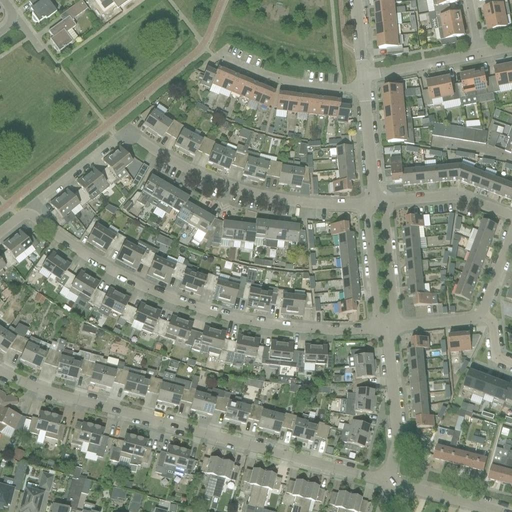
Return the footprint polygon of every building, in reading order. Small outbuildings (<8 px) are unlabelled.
[(33,8),(31,9),(30,10),(33,14),(32,15),(31,15),(32,16),(32,18),(32,20),(33,21),(35,22),(37,23),(38,24),(38,23),(44,19),(46,20),(56,13),(46,0),(32,0),(29,3),(33,8)] [(110,0),(117,9),(129,0),(98,0),(102,4),(107,0),(110,0)] [(432,0),(435,13),(447,10),(446,5),(456,3),(457,3),(456,0),(432,0)] [(508,10),(506,0),(499,0),(493,1),(495,7),(484,9),(486,20),(504,16),(503,11),(508,10)] [(68,17),(48,32),(52,38),(55,41),(52,43),(54,47),(53,48),(56,52),(57,51),(58,52),(66,47),(72,42),(66,34),(76,26),(71,21),(87,9),(81,1),(65,12),(68,17)] [(395,15),(394,4),(375,6),(376,17),(395,15)] [(461,25),(460,17),(459,14),(448,16),(447,10),(435,13),(438,30),(461,25)] [(396,26),(395,15),(376,17),(377,27),(396,26)] [(507,27),(504,16),(486,20),(488,31),(499,29),(500,35),(511,32),(511,29),(511,26),(507,27)] [(464,36),(461,25),(438,30),(441,47),(454,44),(453,38),(464,36)] [(397,36),(396,26),(377,27),(378,38),(397,36)] [(402,46),(401,37),(401,36),(397,36),(378,38),(379,49),(389,48),(390,57),(402,54),(402,46)] [(509,85),(505,67),(494,69),(496,80),(491,81),(493,93),(499,92),(498,87),(509,85)] [(211,85),(216,73),(206,69),(199,85),(209,89),(210,89),(211,85)] [(220,89),(227,73),(217,69),(216,73),(211,85),(220,89)] [(493,93),(491,81),(485,82),(483,71),(472,74),(476,97),(493,93)] [(230,93),(236,77),(227,73),(220,89),(230,93)] [(476,97),(472,74),(460,76),(463,87),(457,88),(460,100),(461,108),(478,104),(476,97)] [(239,97),(246,81),(236,77),(230,93),(239,97)] [(451,89),(450,79),(449,78),(438,80),(443,104),(460,100),(457,88),(451,89)] [(443,104),(438,80),(427,83),(429,93),(423,95),(426,107),(432,106),(432,107),(443,105),(443,104)] [(249,101),(255,85),(246,81),(239,97),(249,101)] [(258,105),(265,89),(255,85),(249,101),(258,105)] [(383,89),(384,100),(402,98),(401,87),(383,89)] [(275,93),(265,89),(258,105),(268,109),(275,93)] [(286,112),(288,95),(278,94),(276,111),(286,112)] [(296,113),(298,96),(288,95),(286,112),(296,113)] [(306,115),(308,98),(298,96),(296,113),(306,115)] [(316,116),(319,99),(308,98),(306,115),(316,116)] [(403,109),(402,98),(384,100),(385,111),(403,109)] [(327,117),(329,100),(319,99),(316,116),(327,117)] [(339,102),(329,100),(327,117),(336,119),(337,119),(339,106),(339,102)] [(349,107),(339,106),(337,119),(336,119),(336,123),(347,124),(349,107)] [(150,135),(162,118),(157,115),(159,112),(151,107),(139,116),(146,121),(142,126),(147,130),(146,132),(150,135)] [(409,108),(403,109),(385,111),(386,122),(410,119),(410,115),(409,108)] [(171,137),(178,125),(168,119),(167,121),(162,118),(150,135),(155,138),(157,136),(161,139),(165,134),(171,137)] [(410,119),(386,122),(387,132),(412,130),(411,119),(410,119)] [(429,125),(428,120),(421,121),(422,126),(423,129),(433,128),(434,124),(429,125)] [(438,137),(440,125),(434,124),(432,136),(438,137)] [(182,154),(192,136),(187,133),(188,131),(178,125),(171,137),(177,141),(174,147),(179,149),(177,152),(182,154)] [(246,140),(249,132),(241,129),(238,137),(246,140)] [(404,144),(414,146),(412,130),(387,132),(388,144),(404,142),(404,144)] [(252,182),(257,162),(259,156),(246,152),(248,147),(253,133),(249,132),(246,140),(244,146),(243,148),(237,168),(243,170),(242,176),(247,178),(246,180),(252,182)] [(487,133),(481,132),(479,144),(485,145),(487,133)] [(203,154),(209,141),(199,136),(197,139),(192,136),(182,154),(187,157),(189,155),(194,157),(197,152),(203,154)] [(216,170),(224,151),(226,145),(221,143),(220,146),(209,141),(203,154),(209,157),(207,163),(212,165),(211,168),(216,170)] [(237,168),(243,148),(237,146),(235,151),(231,150),(229,153),(224,151),(216,170),(222,172),(223,169),(228,172),(230,166),(237,168)] [(335,148),(336,160),(352,159),(350,147),(335,148)] [(120,148),(111,155),(123,170),(132,163),(120,148)] [(123,170),(111,155),(102,162),(109,170),(104,173),(112,183),(117,179),(115,176),(123,170)] [(353,170),(352,159),(336,160),(337,172),(353,170)] [(272,177),(275,163),(264,160),(263,163),(257,162),(252,182),(257,183),(258,181),(264,182),(265,176),(272,177)] [(283,189),(288,190),(293,163),(287,162),(286,165),(275,163),(272,177),(279,179),(278,185),(283,186),(283,189)] [(308,174),(307,169),(298,167),(298,164),(293,163),(288,190),(294,190),(294,188),(300,189),(301,182),(309,184),(308,174)] [(402,171),(402,165),(391,166),(392,183),(402,182),(403,187),(404,187),(402,171)] [(458,181),(461,166),(446,167),(448,182),(458,181)] [(469,185),(474,171),(461,166),(458,181),(469,185)] [(448,182),(446,167),(435,168),(437,183),(448,182)] [(437,183),(435,168),(424,169),(426,185),(437,183)] [(93,169),(85,176),(100,195),(108,188),(107,187),(112,183),(104,173),(100,177),(93,169)] [(426,185),(424,169),(413,170),(415,186),(426,185)] [(354,182),(353,170),(337,172),(338,182),(338,183),(349,182),(354,182)] [(415,186),(413,170),(402,171),(404,187),(415,186)] [(479,189),(485,175),(474,171),(469,185),(479,189)] [(490,193),(495,179),(485,175),(479,189),(490,193)] [(85,176),(76,183),(82,191),(78,195),(86,205),(91,201),(92,202),(100,195),(85,176)] [(142,179),(141,178),(136,176),(130,187),(135,190),(142,179)] [(150,177),(136,202),(144,207),(146,203),(149,197),(151,198),(160,182),(150,177)] [(500,197),(506,183),(495,179),(490,193),(500,197)] [(161,203),(169,188),(160,182),(151,198),(149,197),(146,203),(155,208),(159,202),(161,203)] [(350,193),(349,182),(338,183),(338,182),(332,183),(333,193),(333,194),(338,194),(350,193)] [(511,197),(511,185),(506,183),(500,197),(511,201),(511,197)] [(170,209),(179,193),(169,188),(161,203),(159,202),(155,208),(159,210),(165,214),(168,208),(170,209)] [(67,190),(58,197),(70,212),(78,206),(81,209),(86,205),(78,195),(73,198),(67,190)] [(189,199),(179,193),(170,209),(168,208),(165,214),(168,216),(172,210),(179,214),(186,203),(186,204),(189,199)] [(70,212),(58,197),(49,204),(56,212),(51,216),(59,226),(64,222),(62,219),(70,212)] [(128,203),(122,210),(126,214),(133,207),(128,203)] [(195,209),(186,204),(186,203),(179,214),(176,219),(184,223),(181,229),(184,231),(188,225),(186,224),(195,209)] [(195,230),(204,214),(195,209),(186,224),(188,225),(193,229),(190,235),(194,237),(197,231),(195,230)] [(211,244),(215,229),(210,226),(214,220),(209,217),(210,216),(206,213),(205,215),(204,214),(195,230),(197,231),(194,237),(201,241),(203,239),(211,244)] [(402,229),(402,230),(417,229),(417,228),(423,228),(424,228),(424,227),(423,217),(406,218),(407,228),(402,229)] [(95,248),(106,232),(96,226),(98,223),(93,219),(86,230),(91,233),(86,242),(95,248)] [(148,220),(146,225),(153,229),(155,224),(148,220)] [(264,241),(266,223),(255,221),(254,227),(255,227),(253,239),(254,239),(253,245),(253,246),(265,247),(266,241),(264,241)] [(483,221),(479,231),(493,237),(497,226),(483,221)] [(231,242),(233,224),(222,223),(221,230),(215,229),(211,244),(219,245),(220,241),(229,242),(231,242)] [(275,242),(277,224),(266,223),(264,241),(266,241),(265,247),(276,249),(277,242),(275,242)] [(242,243),(244,225),(233,224),(231,242),(229,242),(228,248),(232,249),(233,242),(240,243),(242,243)] [(285,243),(287,225),(277,224),(275,242),(277,242),(283,243),(282,250),(286,250),(287,243),(285,243)] [(330,236),(352,234),(347,234),(346,224),(329,226),(330,236)] [(255,227),(254,227),(244,225),(242,243),(240,243),(239,250),(243,250),(244,243),(253,245),(254,239),(253,239),(255,227)] [(306,252),(304,232),(298,232),(298,227),(287,225),(285,243),(287,243),(286,250),(306,252)] [(417,229),(402,230),(403,241),(418,240),(417,229)] [(489,248),(493,237),(479,231),(473,229),(469,240),(475,242),(489,248)] [(19,231),(11,238),(23,253),(31,247),(33,250),(38,246),(30,236),(26,239),(19,231)] [(110,245),(115,248),(122,237),(117,234),(115,237),(106,232),(95,248),(105,254),(110,245)] [(353,246),(352,235),(352,234),(330,236),(330,237),(337,236),(338,247),(353,246)] [(164,251),(166,246),(171,248),(173,241),(159,235),(154,247),(164,251)] [(125,265),(134,248),(125,243),(127,240),(122,237),(115,248),(120,251),(115,260),(125,265)] [(17,263),(14,260),(23,253),(11,238),(2,245),(8,253),(4,257),(12,267),(17,263)] [(419,251),(418,240),(403,241),(404,252),(419,251)] [(485,258),(489,248),(475,242),(471,253),(485,258)] [(354,257),(353,246),(338,247),(339,258),(354,257)] [(140,262),(145,264),(151,252),(146,250),(144,253),(134,248),(125,265),(135,270),(140,262)] [(157,280),(164,263),(155,258),(157,252),(152,250),(151,252),(145,264),(150,267),(146,276),(157,280)] [(420,262),(419,251),(404,252),(405,263),(420,262)] [(50,275),(61,259),(52,253),(46,261),(41,258),(34,268),(39,272),(41,269),(50,275)] [(481,269),(485,258),(471,253),(466,264),(481,269)] [(0,271),(4,268),(7,271),(12,267),(4,257),(0,259),(0,271)] [(355,268),(354,257),(339,258),(340,270),(355,268)] [(64,274),(70,266),(61,259),(50,275),(56,279),(55,280),(55,281),(55,282),(56,283),(57,284),(63,288),(70,277),(64,274)] [(421,273),(420,262),(405,263),(406,275),(421,273)] [(171,275),(176,278),(181,266),(176,263),(174,267),(164,263),(157,280),(167,285),(171,275)] [(477,280),(481,269),(466,264),(462,275),(477,280)] [(189,293),(195,275),(185,271),(186,268),(181,266),(176,278),(182,280),(178,289),(189,293)] [(217,282),(218,278),(219,275),(219,273),(218,269),(215,268),(213,274),(212,276),(209,289),(214,290),(211,300),(222,303),(227,284),(217,282)] [(357,279),(355,268),(340,270),(341,281),(357,279)] [(80,294),(90,278),(80,272),(75,281),(70,277),(63,288),(78,298),(80,294)] [(245,279),(241,297),(247,299),(247,301),(245,309),(256,311),(261,287),(253,285),(255,274),(247,273),(245,279)] [(423,284),(421,273),(406,275),(407,286),(423,284)] [(203,287),(209,289),(212,276),(207,275),(205,279),(195,275),(189,293),(200,297),(203,287)] [(473,291),(477,280),(462,275),(458,285),(473,291)] [(94,292),(99,283),(90,278),(80,294),(78,298),(93,306),(99,295),(94,292)] [(227,284),(222,303),(233,306),(236,296),(241,297),(245,279),(240,278),(239,281),(229,279),(227,284)] [(358,291),(357,279),(341,281),(342,292),(358,291)] [(424,296),(423,284),(407,286),(408,298),(413,297),(424,296)] [(469,302),(473,291),(458,285),(454,296),(469,302)] [(275,304),(277,291),(277,290),(261,287),(256,311),(267,313),(269,303),(275,304)] [(111,311),(119,294),(109,289),(105,298),(99,295),(93,306),(99,310),(101,306),(111,311)] [(291,316),(293,297),(282,296),(283,292),(277,291),(275,304),(281,304),(279,315),(291,316)] [(359,302),(358,291),(342,292),(343,303),(359,302)] [(129,299),(119,294),(111,311),(120,316),(118,319),(125,322),(130,311),(125,308),(129,299)] [(303,298),(293,297),(291,316),(302,317),(303,307),(311,308),(310,298),(310,295),(304,294),(303,298)] [(436,294),(424,296),(413,297),(414,308),(426,306),(437,305),(436,294)] [(45,300),(38,295),(34,301),(42,306),(45,300)] [(359,303),(359,302),(343,303),(337,304),(338,315),(355,313),(354,303),(359,303)] [(143,326),(150,308),(140,304),(136,313),(130,311),(125,322),(131,325),(133,322),(143,326)] [(143,326),(141,331),(151,335),(151,334),(158,336),(162,324),(157,322),(161,313),(150,308),(143,326)] [(162,324),(158,336),(174,343),(176,338),(182,320),(171,317),(168,326),(162,324)] [(195,335),(189,334),(193,324),(182,320),(176,338),(186,342),(185,346),(191,348),(195,335)] [(9,327),(6,333),(0,341),(0,351),(5,354),(9,349),(15,352),(23,339),(28,330),(18,325),(14,330),(9,327)] [(209,349),(215,330),(204,327),(201,337),(195,335),(191,348),(190,351),(197,353),(199,346),(209,349)] [(209,349),(208,353),(219,356),(217,362),(224,363),(229,344),(223,343),(225,333),(215,330),(209,349)] [(469,334),(459,335),(461,352),(471,351),(471,349),(470,336),(469,334)] [(459,335),(448,336),(450,353),(461,352),(459,335)] [(244,357),(248,338),(236,336),(235,346),(229,344),(224,363),(231,365),(232,360),(243,362),(244,357)] [(479,336),(470,336),(471,349),(474,348),(479,336)] [(29,368),(40,342),(30,338),(29,341),(23,339),(15,352),(22,355),(19,360),(25,363),(24,365),(29,368)] [(259,340),(248,338),(244,357),(254,359),(254,362),(261,364),(263,351),(257,350),(259,340)] [(407,350),(407,351),(422,350),(429,349),(428,338),(411,340),(412,350),(407,350)] [(50,366),(59,340),(57,339),(56,344),(52,342),(50,346),(40,342),(29,368),(34,370),(35,368),(40,370),(43,364),(50,366)] [(65,380),(71,360),(65,359),(66,356),(61,354),(66,342),(59,340),(50,366),(57,369),(55,375),(61,376),(60,379),(65,380)] [(278,366),(281,343),(270,342),(269,352),(263,351),(261,364),(268,365),(278,366)] [(296,368),(297,355),(291,355),(292,344),(281,343),(278,366),(289,367),(296,368)] [(314,365),(315,346),(304,345),(303,356),(297,355),(296,368),(303,368),(303,365),(314,365)] [(326,347),(315,346),(314,365),(325,366),(324,370),(331,370),(332,357),(326,357),(326,347)] [(354,369),(375,367),(374,361),(371,361),(371,356),(364,356),(364,350),(349,352),(350,358),(347,358),(348,369),(354,369)] [(423,361),(422,350),(407,351),(408,363),(423,361)] [(85,376),(90,355),(79,352),(78,354),(76,355),(73,354),(71,360),(65,380),(71,382),(71,379),(77,381),(79,374),(85,376)] [(99,389),(106,364),(106,361),(102,360),(102,358),(90,355),(85,376),(90,378),(89,384),(94,385),(94,388),(99,389)] [(424,372),(423,361),(408,363),(409,374),(424,372)] [(112,383),(118,385),(123,368),(124,364),(118,363),(116,367),(106,364),(99,389),(104,391),(105,388),(111,390),(112,383)] [(375,372),(375,367),(354,369),(354,374),(351,375),(352,385),(367,385),(367,379),(373,378),(372,373),(375,372)] [(123,368),(118,385),(124,387),(122,393),(128,394),(127,397),(133,398),(140,373),(123,368)] [(472,395),(480,375),(469,371),(462,391),(472,395)] [(140,373),(133,398),(138,400),(139,397),(144,399),(146,392),(152,394),(156,380),(144,377),(145,373),(140,372),(140,373)] [(425,383),(424,372),(409,374),(410,385),(425,383)] [(482,399),(490,379),(480,375),(472,395),(482,399)] [(290,386),(290,391),(294,392),(296,380),(278,377),(277,383),(290,386)] [(156,380),(152,394),(158,396),(156,402),(161,403),(161,406),(166,407),(172,387),(173,381),(162,378),(161,381),(156,380)] [(492,403),(500,383),(490,379),(482,399),(483,399),(484,396),(494,399),(492,403)] [(427,395),(425,383),(410,385),(411,396),(427,395)] [(503,407),(511,384),(510,386),(500,383),(492,403),(503,407)] [(511,407),(511,383),(511,384),(503,407),(504,404),(511,407)] [(185,403),(189,389),(175,385),(175,388),(172,387),(166,407),(172,409),(172,406),(178,408),(180,401),(185,403)] [(367,391),(367,385),(352,385),(352,395),(346,395),(346,400),(375,403),(375,397),(372,397),(373,391),(367,391)] [(189,389),(185,403),(191,404),(190,411),(195,412),(194,415),(200,416),(205,396),(200,395),(200,392),(195,390),(189,389)] [(219,412),(224,393),(212,390),(211,392),(207,391),(206,396),(205,396),(200,416),(205,418),(206,415),(212,417),(213,410),(219,412)] [(240,402),(241,399),(235,398),(234,401),(229,399),(230,394),(224,393),(219,412),(225,413),(223,420),(229,421),(228,424),(233,425),(240,402)] [(428,406),(427,395),(411,396),(412,407),(428,406)] [(9,396),(5,397),(0,409),(0,433),(6,427),(14,431),(20,417),(8,411),(8,406),(17,406),(16,399),(9,396)] [(346,400),(345,416),(349,417),(364,419),(365,414),(371,414),(372,408),(374,408),(375,403),(346,400)] [(253,421),(256,407),(240,402),(239,405),(233,425),(239,427),(240,424),(245,425),(247,419),(253,421)] [(462,403),(460,410),(466,412),(468,405),(462,403)] [(429,417),(428,406),(412,407),(413,418),(429,417)] [(267,434),(272,414),(267,413),(268,410),(256,407),(253,421),(258,422),(257,429),(262,430),(262,433),(267,434)] [(45,433),(50,416),(39,413),(36,422),(30,420),(27,433),(38,436),(39,432),(45,433)] [(286,430),(290,416),(279,413),(278,416),(272,414),(267,434),(272,436),(273,433),(279,434),(280,428),(286,430)] [(61,419),(50,416),(45,433),(44,437),(45,438),(44,439),(54,442),(55,440),(63,443),(63,440),(62,439),(64,430),(58,428),(61,419)] [(301,443),(308,417),(302,416),(301,419),(290,416),(286,430),(292,431),(290,438),(296,439),(295,442),(301,443)] [(433,416),(429,417),(413,418),(413,419),(416,419),(417,429),(434,428),(433,416)] [(306,423),(301,443),(306,445),(307,442),(312,443),(314,437),(320,439),(323,426),(324,425),(312,422),(313,419),(308,417),(306,423)] [(363,425),(364,419),(349,417),(347,427),(343,425),(341,431),(369,438),(370,433),(367,432),(369,427),(363,425)] [(88,445),(93,427),(82,424),(79,434),(73,432),(70,445),(81,448),(82,443),(88,445)] [(329,428),(323,426),(320,439),(326,440),(328,431),(329,428)] [(104,430),(93,427),(88,445),(86,452),(96,455),(95,457),(102,459),(107,441),(101,439),(104,430)] [(367,444),(369,438),(341,431),(338,442),(343,443),(346,444),(344,450),(356,453),(358,447),(363,449),(364,443),(367,444)] [(459,434),(453,432),(452,438),(449,450),(446,463),(458,466),(461,453),(455,451),(459,434)] [(130,461),(136,438),(125,435),(122,445),(116,443),(115,449),(112,449),(109,461),(118,464),(119,458),(130,461)] [(147,441),(136,438),(130,461),(128,465),(129,465),(129,466),(137,467),(137,466),(140,466),(141,464),(146,465),(147,462),(150,452),(144,451),(147,441)] [(509,452),(511,443),(506,441),(505,445),(503,451),(509,452)] [(173,472),(179,450),(167,447),(165,456),(159,455),(154,473),(165,476),(167,471),(173,472)] [(446,463),(449,450),(436,447),(434,456),(433,459),(446,463)] [(504,470),(507,459),(509,452),(503,451),(496,449),(488,480),(501,483),(504,470)] [(15,450),(10,459),(19,463),(23,453),(15,450)] [(190,453),(179,450),(173,472),(172,475),(183,478),(184,475),(189,477),(193,464),(187,462),(190,453)] [(471,469),(474,456),(461,453),(458,466),(471,469)] [(414,455),(411,461),(418,464),(421,458),(414,455)] [(483,472),(487,459),(474,456),(471,469),(483,472)] [(211,498),(221,461),(209,458),(209,460),(203,458),(199,473),(209,476),(204,496),(211,498)] [(511,485),(511,459),(507,459),(504,470),(501,483),(507,485),(506,487),(511,488),(511,486),(511,485)] [(233,464),(221,461),(211,498),(219,500),(225,480),(235,482),(239,468),(233,466),(233,464)] [(17,463),(13,481),(21,483),(26,466),(17,463)] [(255,508),(264,472),(252,469),(251,472),(246,470),(242,482),(248,484),(248,485),(252,486),(247,506),(255,508)] [(276,476),(264,472),(255,508),(262,510),(268,490),(272,491),(272,490),(278,492),(281,480),(275,478),(276,476)] [(24,494),(23,494),(21,501),(22,501),(20,511),(21,511),(37,511),(42,495),(41,495),(42,491),(49,493),(54,477),(42,474),(38,490),(37,494),(25,490),(24,494)] [(69,511),(70,510),(75,511),(80,494),(84,481),(84,480),(72,477),(71,483),(72,486),(72,489),(72,491),(71,495),(70,499),(69,501),(68,502),(66,503),(65,504),(63,505),(61,506),(58,506),(56,505),(56,506),(52,505),(50,511),(69,511)] [(90,482),(84,481),(80,494),(87,496),(90,482)] [(286,491),(285,494),(291,495),(291,496),(295,497),(290,511),(299,511),(307,484),(295,481),(294,483),(288,482),(286,491)] [(307,484),(299,511),(307,511),(310,502),(315,503),(315,502),(321,503),(321,501),(324,491),(318,490),(319,487),(307,484)] [(6,510),(7,506),(9,507),(13,490),(0,486),(0,509),(2,510),(3,509),(6,510)] [(126,492),(119,490),(116,500),(123,501),(126,492)] [(345,511),(350,495),(338,492),(337,495),(331,493),(329,503),(328,505),(334,507),(333,508),(337,509),(336,511),(345,511)] [(128,511),(137,511),(142,496),(133,494),(128,511)] [(362,498),(350,495),(345,511),(364,511),(367,503),(361,501),(362,498)]
